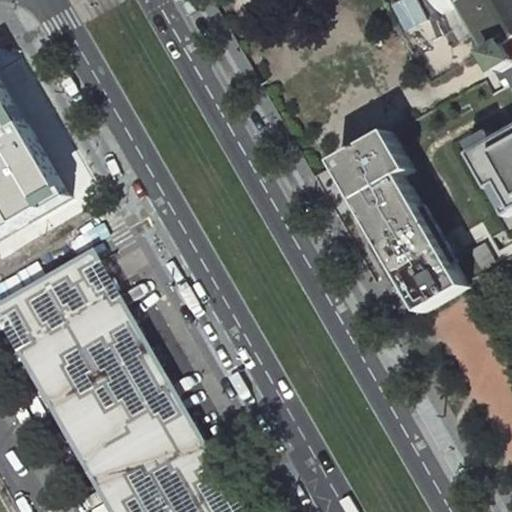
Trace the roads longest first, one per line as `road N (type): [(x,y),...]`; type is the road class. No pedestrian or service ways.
road 1 (secondary): [(444,511),(151,0)]
road 2 (secondary): [(167,205),(345,511)]
road 3 (secondary): [(52,0),(167,205)]
road 4 (residential): [(167,205),(0,303)]
